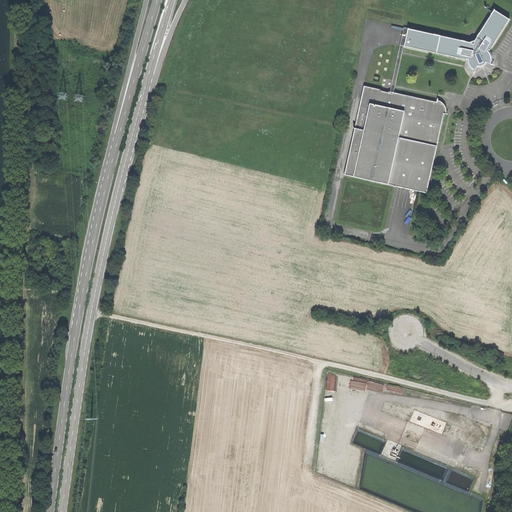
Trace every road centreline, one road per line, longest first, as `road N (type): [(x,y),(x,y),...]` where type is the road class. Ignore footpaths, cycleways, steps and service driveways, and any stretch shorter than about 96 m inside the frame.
road 1 (primary): [(63,511),(102,260),(173,0)]
road 2 (primary): [(156,0),(87,256),(50,511)]
road 3 (track): [(36,0),(21,511)]
road 4 (track): [(5,511),(15,0)]
road 5 (track): [(511,408),(92,311)]
road 6 (unclassified): [(511,386),(402,331)]
